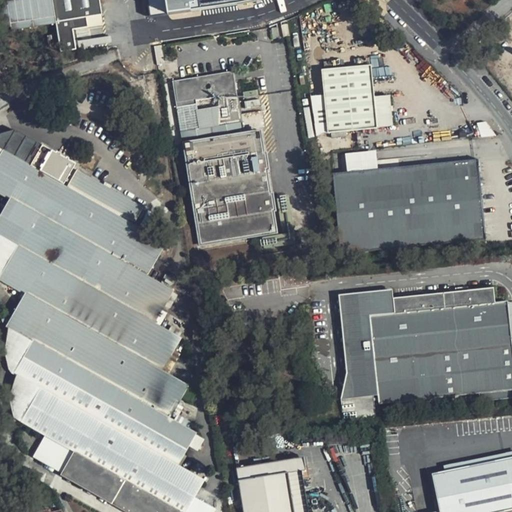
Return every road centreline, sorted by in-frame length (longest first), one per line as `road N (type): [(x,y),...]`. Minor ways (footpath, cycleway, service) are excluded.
road 1 (unclassified): [(511,128),(391,0)]
road 2 (unclassified): [(142,31),(218,23),(297,0)]
